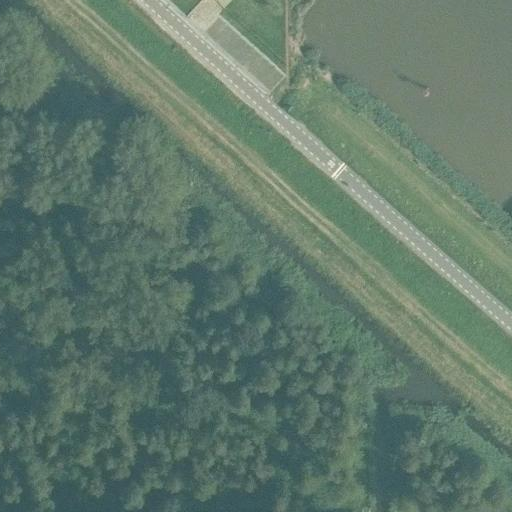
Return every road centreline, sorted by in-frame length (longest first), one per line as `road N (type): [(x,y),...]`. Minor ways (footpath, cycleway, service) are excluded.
road 1 (track): [(67,0),(511,390)]
road 2 (tertiary): [(511,324),(146,0)]
road 3 (track): [(511,247),(325,83),(253,95)]
